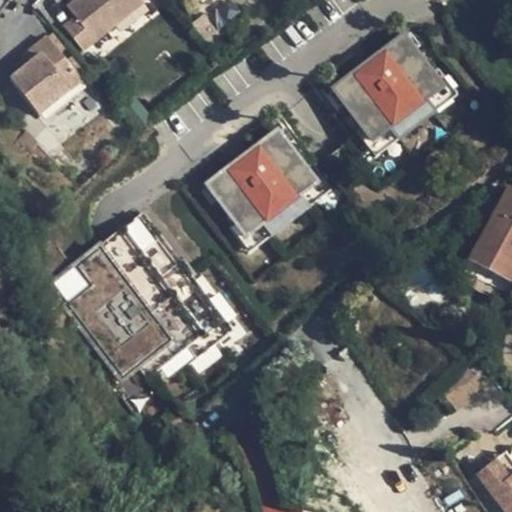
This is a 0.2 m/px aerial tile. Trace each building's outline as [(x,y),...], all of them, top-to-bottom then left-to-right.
[(137,0),(81,0),(68,10),(77,22),(66,30),(85,53),(143,6),(137,0)] [(403,34),(329,84),(372,148),(433,106),(412,75),(425,67),(403,34)] [(24,63),(27,66),(31,72),(20,80),(15,84),(41,118),(83,85),(49,43),(24,63)] [(16,75),(20,80),(31,72),(27,66),(16,75)] [(204,178),(246,243),(302,207),(295,196),(316,182),(280,128),(204,178)] [(511,191),(507,189),(467,263),(509,286),(511,281),(511,191)] [(137,216),(124,227),(144,252),(157,241),(137,216)] [(504,295),(509,286),(467,263),(461,272),(504,295)] [(460,369),(436,395),(451,412),(477,391),(460,369)] [(511,464),(504,454),(494,463),(508,479),(511,476),(511,464)] [(511,511),(511,476),(508,479),(494,463),(476,477),(502,511),(511,511)]
